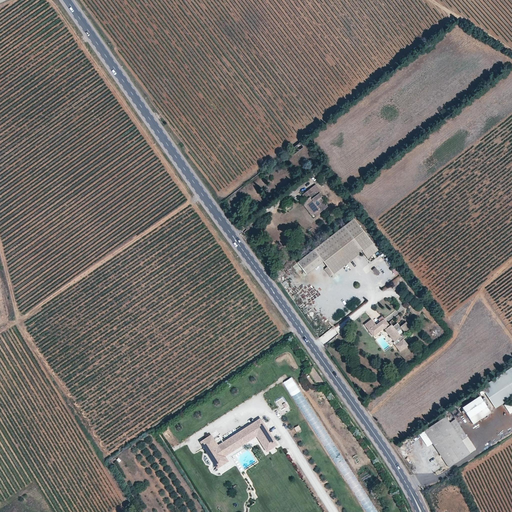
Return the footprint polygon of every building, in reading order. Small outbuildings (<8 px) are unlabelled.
[(299,143),(291,149),(294,154),(302,147),(299,143)] [(307,205),(313,213),(317,210),(318,212),(326,206),(320,197),(322,196),(318,192),(320,191),(316,185),(303,195),(306,201),(302,204),(304,206),(307,205)] [(310,215),(313,213),(307,205),(304,206),(310,215)] [(375,248),(348,215),(290,261),(301,274),(318,261),(328,274),(359,250),(364,257),(375,248)] [(377,272),(372,265),(369,268),(374,274),(377,272)] [(394,265),(390,268),(395,274),(399,271),(394,265)] [(389,321),(399,313),(396,310),(386,318),(389,321)] [(371,318),(364,324),(373,336),(389,323),(383,316),(375,323),(371,318)] [(405,321),(400,326),(404,332),(410,327),(405,321)] [(391,323),(384,329),(394,341),(401,335),(391,323)] [(402,338),(394,345),(400,352),(408,345),(402,338)] [(511,371),(511,369),(481,389),(494,409),(511,396),(511,371)] [(366,511),(375,511),(294,375),(284,381),(324,449),(331,445),(338,456),(333,459),(338,467),(342,464),(347,472),(349,471),(354,481),(349,484),(366,511)] [(283,409),(284,413),(289,411),(283,397),(276,400),(280,410),(283,409)] [(490,413),(480,398),(462,410),(472,424),(490,413)] [(509,413),(511,411),(511,398),(503,404),(509,413)] [(424,431),(448,468),(475,450),(455,419),(449,423),(445,417),(424,431)] [(210,435),(199,441),(216,468),(228,461),(224,455),(255,436),(265,451),(277,444),(260,418),(217,445),(210,435)]
